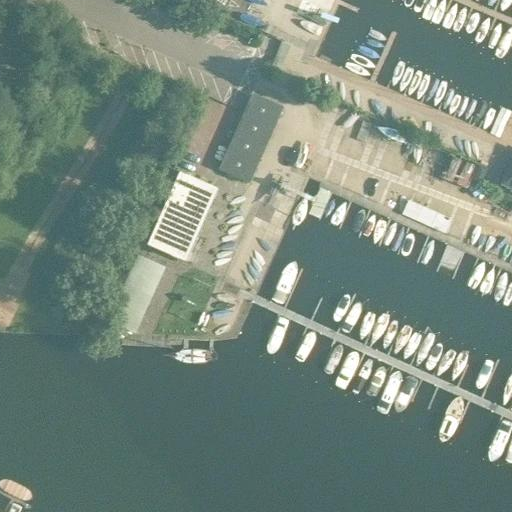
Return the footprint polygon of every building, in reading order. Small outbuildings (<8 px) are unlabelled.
[(253,96),(220,169),(250,182),(282,109),(253,96)] [(511,159),(502,184),(511,188),(511,190),(511,159)] [(480,183),(486,169),(479,166),(472,180),(480,183)] [(184,253),(213,187),(181,173),(152,239),(184,253)] [(111,321),(139,332),(167,265),(139,254),(111,321)]
